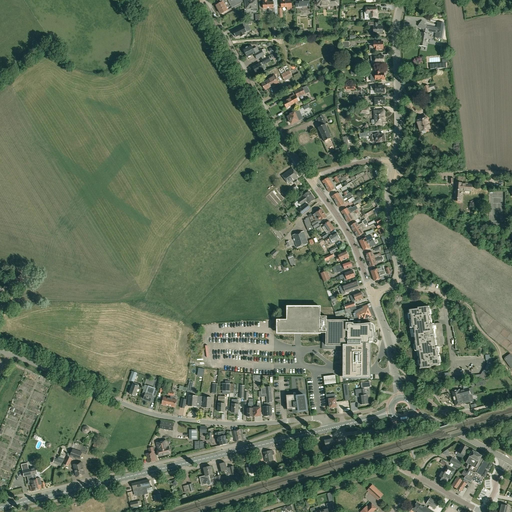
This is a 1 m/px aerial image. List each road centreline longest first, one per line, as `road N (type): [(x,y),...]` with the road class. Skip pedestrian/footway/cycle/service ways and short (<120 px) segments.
road 1 (unclassified): [(328,428),(320,418),(245,424),(161,416),(0,350)]
road 2 (secondary): [(0,507),(328,428)]
road 3 (tertiary): [(311,180),(203,0)]
road 4 (unclassified): [(393,161),(403,0)]
road 5 (track): [(400,468),(256,511)]
road 6 (unclassified): [(372,294),(395,281),(398,270),(387,214),(391,175)]
road 7 (tertiary): [(372,294),(349,234),(311,180)]
